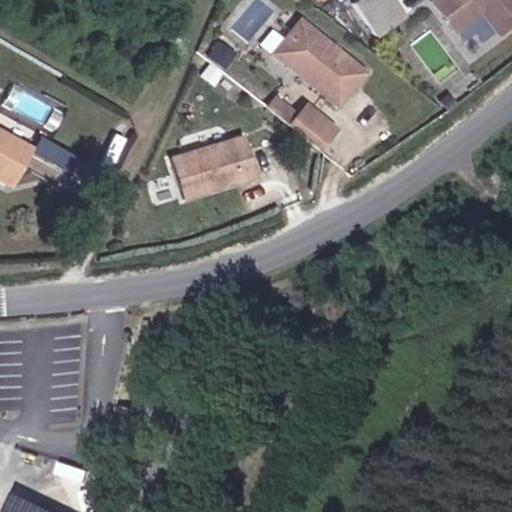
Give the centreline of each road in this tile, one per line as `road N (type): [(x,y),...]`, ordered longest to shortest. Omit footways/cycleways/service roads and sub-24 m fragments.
road 1 (unclassified): [(511,107),(376,205),(284,253),(178,284),(0,303)]
road 2 (unknown): [(203,96),(112,292)]
